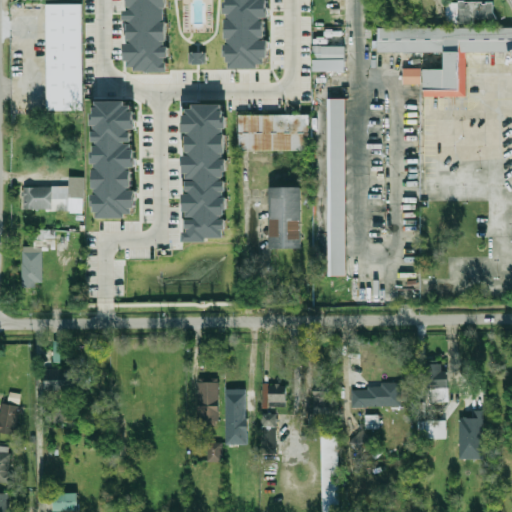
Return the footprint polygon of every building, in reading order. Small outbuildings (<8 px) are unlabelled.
[(168,70),(168,58),(167,0),(129,0),(129,10),(125,10),(125,20),(129,20),(129,43),(127,43),(127,71),(168,70)] [(226,0),(227,43),(228,67),(268,67),(268,40),(266,40),(265,17),(268,17),(267,0),(226,0)] [(490,22),(445,22),(445,2),(457,2),(457,0),(481,0),(481,3),(485,3),(485,1),(492,1),(492,11),(496,19),(490,22)] [(45,3),(80,3),(81,108),(46,108),(45,3)] [(465,95),(423,95),(423,67),(444,67),(444,50),(377,50),(377,26),(511,26),(511,50),(465,50),(465,95)] [(344,57),(312,56),(312,45),(344,45),(344,57)] [(206,52),(189,52),(189,64),(207,63),(206,52)] [(311,58),(342,58),(342,69),(311,69),(311,58)] [(402,67),(420,67),(420,83),(402,83),(402,67)] [(329,99),(344,98),(346,275),(331,275),(329,99)] [(94,102),(95,125),(94,125),(94,142),(93,142),(96,217),(136,216),(135,190),(133,190),(132,167),(135,167),(134,129),(135,129),(134,101),(94,102)] [(227,237),(226,127),(226,105),(185,105),(185,132),(188,132),(188,155),(186,155),(186,180),(188,180),(188,193),(186,193),(186,218),(188,218),(188,232),(185,232),(185,241),(209,241),(209,237),(227,237)] [(238,114),(307,114),(307,148),(238,149),(238,114)] [(268,187),(300,186),(300,247),(268,247),(268,187)] [(70,187),(49,187),(49,211),(70,211),(70,187)] [(55,249),(55,229),(34,229),(34,245),(23,246),(23,286),(42,286),(42,249),(55,249)] [(46,389),(90,388),(90,367),(45,369),(46,389)] [(449,401),(449,375),(428,375),(428,401),(449,401)] [(232,390),(232,421),(247,422),(247,410),(255,411),(255,377),(250,377),(250,390),(232,390)] [(198,424),(219,424),(219,381),(198,381),(198,424)] [(287,384),(269,384),(269,404),(287,404),(287,384)] [(398,386),(352,386),(352,406),(398,406),(398,386)] [(314,412),(331,412),(331,390),(314,390),(314,412)] [(21,403),(21,393),(9,392),(9,402),(21,403)] [(0,434),(17,434),(17,403),(0,403),(0,434)] [(68,422),(67,408),(50,409),(50,422),(68,422)] [(459,418),(460,459),(484,458),(483,411),(474,411),(474,417),(459,418)] [(277,413),(261,413),(261,453),(277,453),(277,413)] [(378,415),(366,415),(366,428),(378,428),(378,415)] [(434,420),(419,420),(419,438),(434,438),(434,420)] [(349,444),(363,455),(373,440),(360,430),(349,444)] [(338,511),(338,435),(322,435),(322,511),(338,511)] [(221,460),(221,443),(209,443),(209,460),(221,460)] [(0,482),(11,482),(11,447),(0,447),(0,482)] [(79,510),(78,492),(54,493),(54,510),(79,510)] [(0,511),(9,511),(9,493),(0,493),(0,511)]
